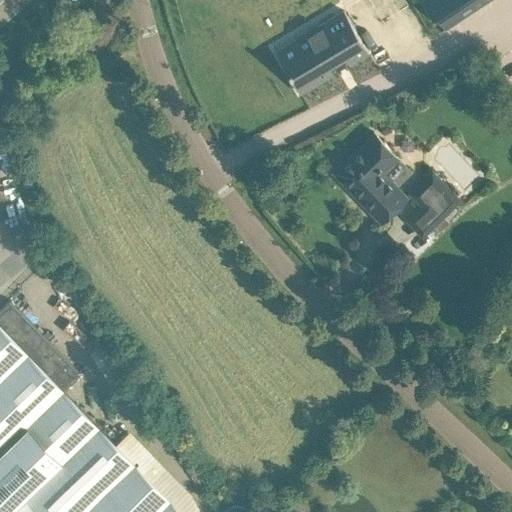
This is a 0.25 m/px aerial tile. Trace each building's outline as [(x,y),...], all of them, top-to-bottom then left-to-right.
[(406,0),(368,0),(382,22),(410,6),(406,0)] [(430,0),(447,24),(444,26),(445,27),(485,0),(430,0)] [(319,23),(276,49),(284,63),(300,91),(368,50),(344,9),(319,23)] [(381,220),(395,206),(406,196),(383,171),(398,156),(374,131),(347,156),(333,170),(381,220)] [(427,227),(459,196),(432,168),(415,187),(426,199),(412,212),(427,227)] [(0,511),(183,511),(63,388),(80,371),(8,297),(0,305),(0,511)]
